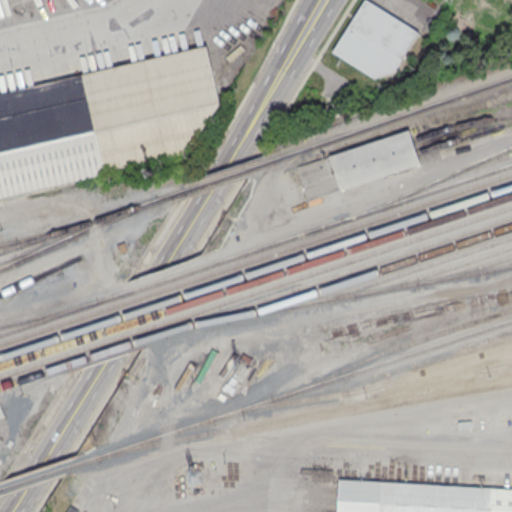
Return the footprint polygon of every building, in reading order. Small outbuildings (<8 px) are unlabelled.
[(362,0),(331,53),(384,84),(416,30),(365,0),(362,0)] [(485,0),(472,0),(458,22),(468,28),(485,0)] [(0,196),(104,173),(104,170),(183,152),(217,102),(204,44),(0,90),(0,196)] [(297,166),(408,128),(412,140),(416,152),(419,162),(308,200),(297,166)] [(511,511),(511,489),(343,481),(341,511),(511,511)]
